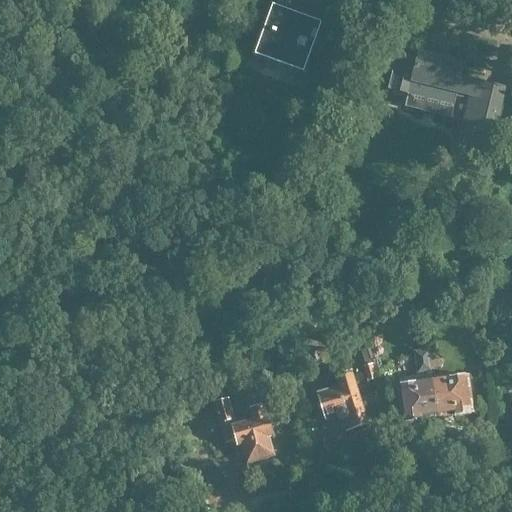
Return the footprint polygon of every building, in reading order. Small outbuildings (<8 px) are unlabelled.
[(321,24),(273,6),(255,55),(303,73),(321,24)] [(358,62),(340,52),(325,79),(344,89),(358,62)] [(397,56),(389,89),(454,105),(457,93),(471,96),(466,118),(472,120),(468,139),(482,142),(482,141),(494,144),(507,89),(481,83),(481,84),(460,79),(463,65),(419,55),(418,60),(397,56)] [(430,373),(426,350),(413,352),(416,375),(430,373)] [(428,350),(426,350),(430,373),(431,373),(430,368),(440,367),(438,355),(428,356),(428,350)] [(372,366),(364,368),(368,381),(376,379),(372,366)] [(317,394),(325,421),(337,417),(338,419),(341,421),(348,418),(352,430),(368,425),(351,373),(336,377),(339,387),(317,394)] [(465,376),(432,381),(437,416),(453,413),(454,417),(470,415),(465,376)] [(421,418),(437,416),(432,381),(416,383),(415,377),(399,379),(400,385),(399,385),(405,424),(421,422),(421,418)] [(239,451),(238,448),(242,447),(247,464),(272,456),(268,439),(271,438),(272,439),(273,439),(264,406),(248,410),(250,418),(233,423),(233,421),(227,400),(213,404),(225,444),(235,441),(236,446),(235,446),(236,452),(239,451)]
